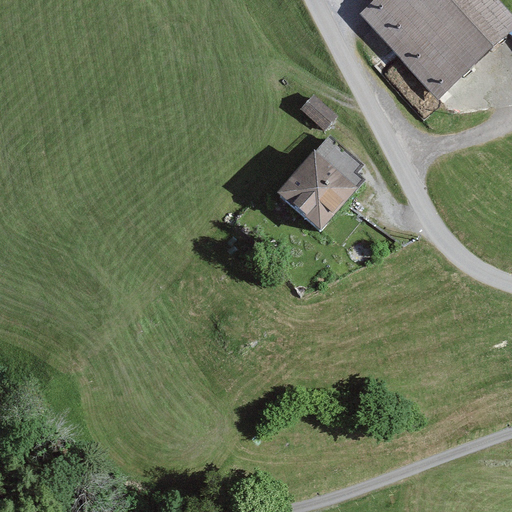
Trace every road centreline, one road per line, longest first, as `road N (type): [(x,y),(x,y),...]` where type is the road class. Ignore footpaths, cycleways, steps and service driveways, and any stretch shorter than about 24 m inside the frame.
road 1 (unclassified): [(511,283),(458,257),(432,225),(313,0)]
road 2 (unclassified): [(511,433),(281,511)]
